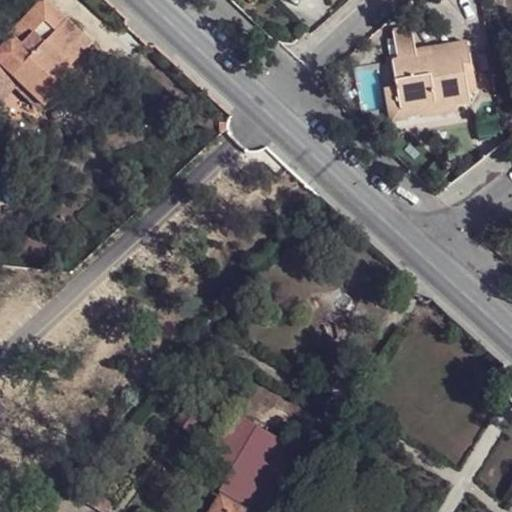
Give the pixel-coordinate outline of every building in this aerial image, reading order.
[(61,24),(67,18),(46,0),(41,0),(38,4),(61,24)] [(38,4),(0,43),(0,92),(11,80),(14,79),(16,81),(45,106),(69,81),(61,74),(68,67),(91,41),(67,18),(61,24),(38,4)] [(413,31),(393,34),(398,62),(393,63),(396,89),(398,107),(438,102),(439,112),(456,108),(472,105),(465,66),(472,66),(468,44),(416,52),(413,31)] [(61,74),(69,81),(76,73),(68,67),(61,74)] [(0,102),(15,85),(41,111),(45,106),(16,81),(14,79),(11,80),(0,92),(0,102)] [(438,102),(398,107),(396,89),(386,90),(393,124),(457,114),(456,108),(439,112),(438,102)] [(194,427),(203,411),(188,401),(178,414),(194,427)] [(235,462),(259,423),(239,411),(216,450),(235,462)] [(258,509),(297,445),(259,423),(235,462),(220,487),(258,509)] [(104,511),(108,511),(116,503),(91,488),(84,499),(104,511)] [(251,511),(221,494),(210,511),(251,511)] [(48,498),(36,511),(53,511),(58,507),(48,498)]
